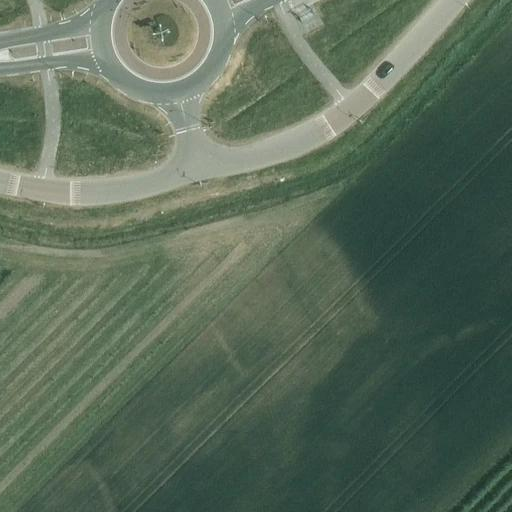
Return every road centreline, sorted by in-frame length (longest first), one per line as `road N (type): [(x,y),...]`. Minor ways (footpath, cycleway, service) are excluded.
road 1 (unclassified): [(199,167),(309,139),(454,0)]
road 2 (unclassified): [(0,181),(74,192),(199,167)]
